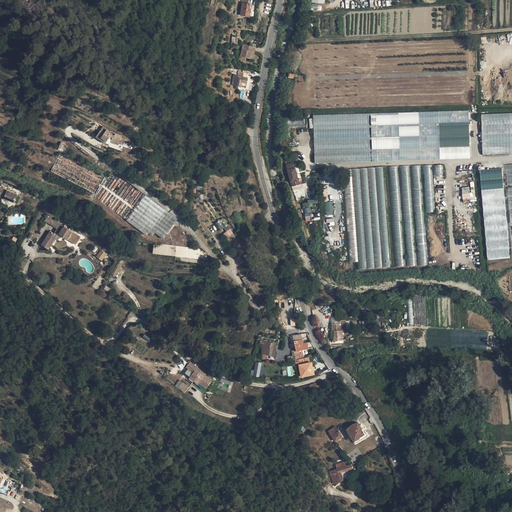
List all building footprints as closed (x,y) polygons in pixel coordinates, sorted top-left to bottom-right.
[(238,15),(250,16),(251,8),(250,8),(250,4),(248,3),(248,0),(241,0),(241,2),(240,2),(238,15)] [(243,44),(240,56),(251,59),(252,51),(255,52),(256,47),(249,46),(243,44)] [(289,73),(288,77),(296,78),(295,80),(305,81),(305,76),(289,73)] [(235,86),(246,88),(248,78),(243,77),(237,76),(235,86)] [(470,157),(468,110),(313,115),(315,162),(470,157)] [(482,155),(511,153),(511,112),(481,114),(482,155)] [(112,133),(103,127),(96,136),(106,143),(109,138),(112,139),(111,142),(119,145),(122,136),(113,132),(112,133)] [(60,154),(51,171),(96,194),(105,177),(60,154)] [(285,164),(292,187),(303,183),(301,178),(298,179),(293,162),(285,164)] [(423,166),(427,212),(434,212),(431,165),(423,166)] [(347,177),(348,255),(348,263),(358,263),(358,259),(363,259),(363,254),(357,254),(356,190),(360,189),(360,182),(366,182),(367,196),(370,196),(370,191),(374,191),(374,201),(383,200),(383,168),(351,168),(351,177),(347,177)] [(502,168),(479,170),(487,260),(511,258),(511,247),(509,247),(502,168)] [(94,197),(147,235),(149,233),(153,235),(155,232),(164,238),(177,219),(112,170),(109,174),(110,175),(94,197)] [(0,196),(14,202),(17,194),(2,188),(2,189),(0,187),(0,196)] [(474,189),(469,190),(469,187),(461,188),(463,202),(475,201),(474,189)] [(324,202),(325,214),(333,214),(333,202),(324,202)] [(45,220),(57,227),(60,223),(47,217),(45,220)] [(57,228),(57,227),(45,220),(45,221),(57,228)] [(76,244),(81,237),(80,236),(73,232),(64,226),(60,231),(57,229),(54,233),(50,231),(41,244),(49,249),(55,239),(59,233),(61,235),(76,244)] [(230,229),(223,233),(228,242),(236,237),(230,229)] [(423,235),(423,231),(420,231),(419,235),(420,236),(417,250),(423,251),(426,235),(423,235)] [(153,253),(175,256),(177,246),(154,243),(153,253)] [(177,246),(175,256),(198,259),(199,248),(177,246)] [(97,256),(102,260),(107,254),(101,250),(97,256)] [(245,256),(249,264),(255,261),(250,253),(245,256)] [(116,277),(121,269),(115,266),(111,274),(116,277)] [(230,313),(227,318),(235,323),(238,318),(230,313)] [(334,341),(343,341),(343,330),(341,330),(341,323),(332,324),(332,330),(334,330),(334,337),(334,341)] [(293,335),(298,359),(304,357),(302,350),(314,347),(310,341),(303,343),(301,337),(306,336),(305,333),(293,335)] [(263,344),(261,354),(262,354),(268,355),(274,356),(277,343),(260,341),(260,343),(263,344)] [(293,352),(291,352),(287,353),(289,364),(296,363),(293,352)] [(298,359),(299,365),(302,376),(314,374),(311,361),(315,360),(314,355),(304,357),(298,359)] [(187,369),(184,373),(205,390),(213,379),(190,362),(185,368),(187,369)] [(257,376),(259,367),(252,366),(250,375),(257,376)] [(175,386),(184,393),(189,387),(180,380),(175,386)] [(347,428),(354,440),(365,434),(362,429),(364,429),(361,424),(360,425),(358,422),(354,424),(353,424),(351,425),(351,426),(347,428)] [(332,436),(335,441),(342,437),(339,432),(332,436)] [(365,434),(354,440),(356,443),(368,436),(367,433),(365,434)] [(353,468),(351,464),(340,468),(336,473),(338,481),(342,480),(343,479),(341,472),(353,468)] [(337,494),(338,499),(339,504),(347,503),(347,499),(343,500),(342,493),(337,494)]
